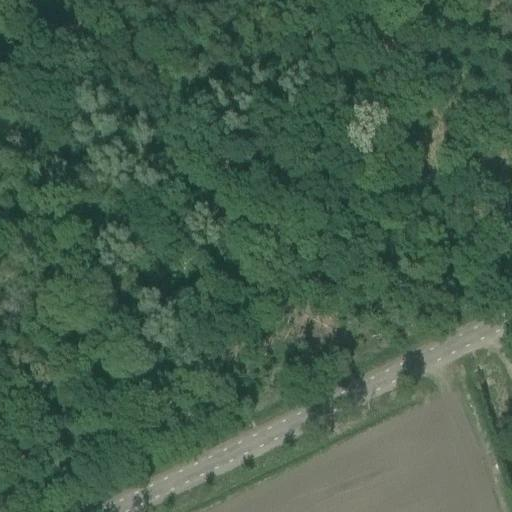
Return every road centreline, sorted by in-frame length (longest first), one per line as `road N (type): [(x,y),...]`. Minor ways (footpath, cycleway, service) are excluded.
road 1 (unclassified): [(123,511),(511,321)]
road 2 (unknown): [(445,353),(493,511)]
